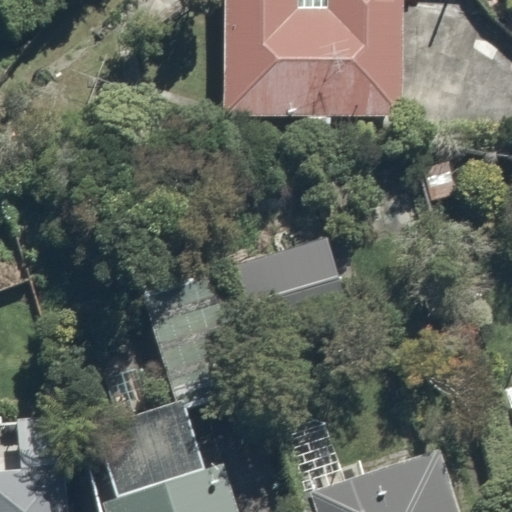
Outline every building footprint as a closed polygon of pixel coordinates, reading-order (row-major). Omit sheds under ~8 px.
[(214,0),(217,113),(399,110),(396,0),(214,0)] [(284,315),(332,302),(315,243),(234,266),(245,305),(278,295),(284,315)] [(221,261),(137,282),(162,379),(245,357),(221,261)] [(511,383),(502,387),(511,419),(511,383)] [(244,511),(212,398),(79,436),(100,511),(244,511)] [(468,511),(445,443),(303,492),(310,511),(468,511)] [(69,511),(65,444),(0,448),(0,511),(69,511)]
